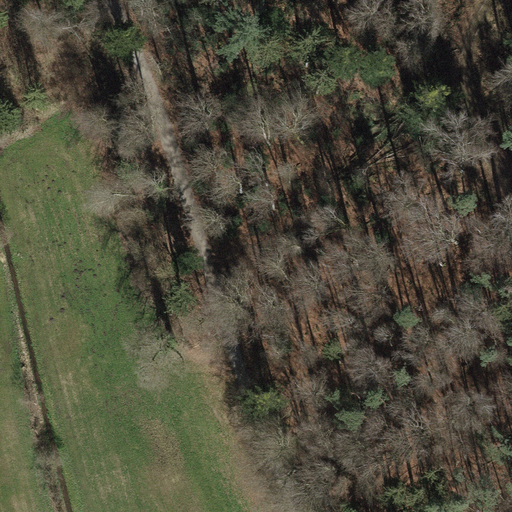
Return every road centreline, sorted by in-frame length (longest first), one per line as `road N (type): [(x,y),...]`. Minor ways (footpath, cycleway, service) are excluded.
road 1 (track): [(104,0),(161,118),(260,424),(299,511)]
road 2 (track): [(490,0),(465,50),(465,94),(481,141),(511,186)]
